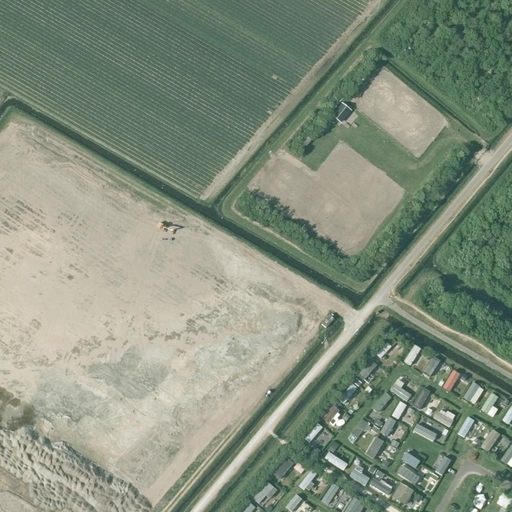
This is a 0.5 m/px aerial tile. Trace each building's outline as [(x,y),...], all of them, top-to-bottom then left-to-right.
[(352,111),(342,103),(331,116),(341,124),(352,111)] [(376,354),(381,359),(393,347),(388,342),(376,354)] [(404,361),(410,365),(421,348),(415,344),(404,361)] [(444,386),(450,390),(460,374),(454,370),(444,386)] [(340,399),(345,404),(357,388),(352,384),(340,399)] [(413,406),(419,409),(429,392),(423,389),(413,406)] [(371,407),(377,412),(390,397),(384,392),(371,407)] [(481,409),(487,413),(497,397),(491,393),(481,409)] [(380,432),(386,436),(395,421),(389,418),(380,432)] [(458,434),(464,438),(474,421),(468,418),(458,434)] [(305,438),(311,443),(323,427),(318,423),(305,438)] [(501,460),(507,464),(511,455),(511,443),(501,460)] [(435,471),(442,475),(450,460),(444,456),(435,471)] [(275,474),(281,478),(293,463),(288,458),(275,474)] [(299,486),(305,491),(317,473),(311,469),(299,486)] [(254,499),(261,503),(273,486),(267,482),(254,499)] [(322,499),(328,503),(339,487),(333,483),(322,499)] [(392,497),(405,505),(414,491),(400,483),(392,497)] [(344,511),(353,511),(360,501),(354,497),(344,511)] [(241,511),(251,511),(255,508),(250,503),(241,511)]
